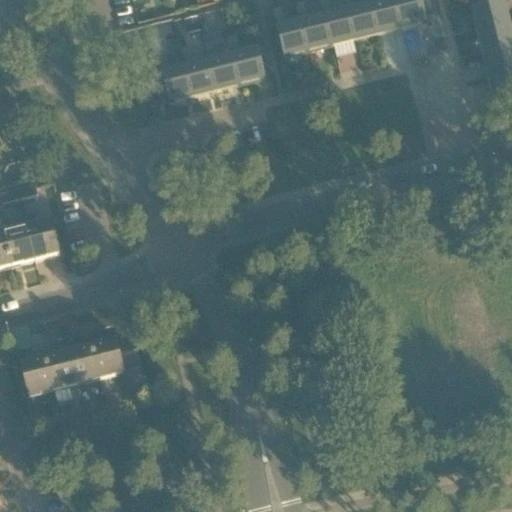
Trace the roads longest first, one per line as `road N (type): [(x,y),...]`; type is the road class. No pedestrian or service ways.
road 1 (residential): [(177,252),(511,166)]
road 2 (residential): [(269,511),(229,343),(177,252)]
road 3 (residential): [(177,252),(106,289),(0,316)]
road 4 (residential): [(108,152),(9,2)]
road 5 (residential): [(108,152),(255,113)]
road 6 (residential): [(177,252),(108,152)]
